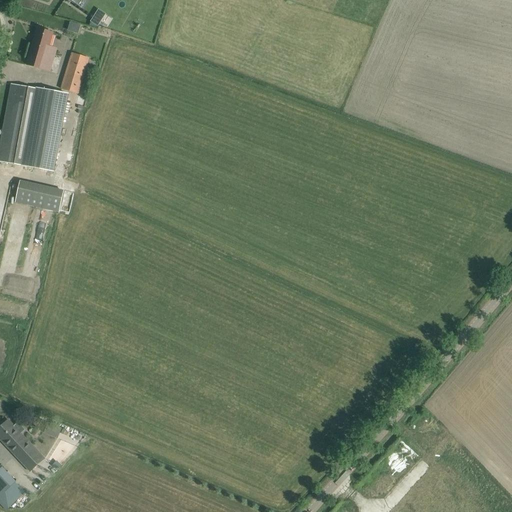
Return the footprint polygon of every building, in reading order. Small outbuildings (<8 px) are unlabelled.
[(88,22),(96,27),(104,14),(97,9),(88,22)] [(68,22),(66,30),(77,32),(79,24),(68,22)] [(26,65),(36,67),(49,71),(55,49),(49,47),(53,33),(37,28),(26,65)] [(71,53),(60,89),(77,93),(88,58),(71,53)] [(53,173),(68,93),(38,87),(38,88),(12,83),(0,144),(0,162),(23,166),(23,167),(53,173)] [(20,182),(15,202),(59,212),(64,192),(20,182)] [(8,420),(0,427),(0,439),(30,471),(45,459),(21,434),(25,429),(19,422),(14,427),(8,420)] [(511,511),(511,504),(448,445),(385,511),(511,511)] [(0,498),(8,508),(16,500),(25,492),(1,467),(0,468),(0,498)]
